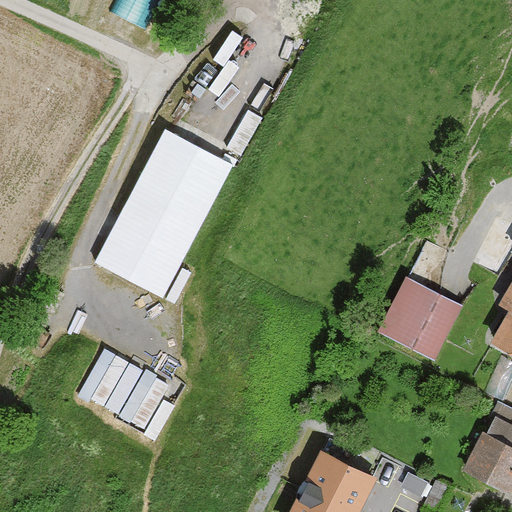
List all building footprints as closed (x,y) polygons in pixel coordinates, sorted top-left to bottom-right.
[(163,0),(117,0),(111,16),(148,33),(163,0)] [(240,64),(231,58),(246,36),(234,27),(213,57),(223,64),(208,85),(219,94),(240,64)] [(201,89),(218,67),(211,62),(194,84),(201,89)] [(163,298),(235,164),(198,144),(167,127),(94,261),(163,298)] [(511,241),(509,247),(511,247),(511,278),(501,299),(511,304),(511,307),(495,338),(511,347),(511,241)] [(407,270),(376,330),(434,360),(465,300),(444,289),(407,270)] [(511,442),(486,429),(465,472),(505,491),(511,477),(511,442)] [(323,447),(289,511),(353,511),(373,472),(323,447)]
